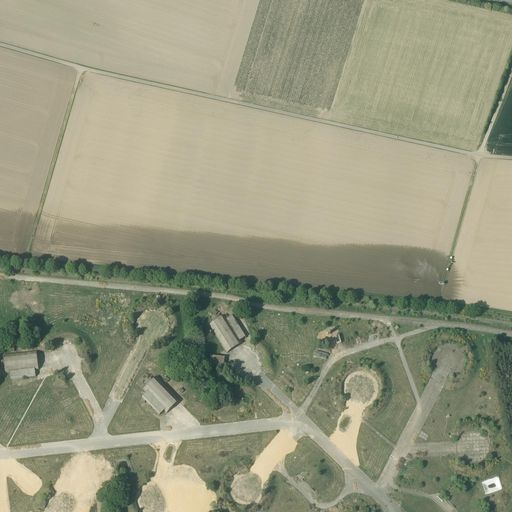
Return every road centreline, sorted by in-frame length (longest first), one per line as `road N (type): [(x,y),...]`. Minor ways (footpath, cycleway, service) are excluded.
road 1 (track): [(511,312),(0,256)]
road 2 (track): [(478,155),(0,45)]
road 3 (track): [(25,259),(80,68)]
road 4 (track): [(478,155),(436,302)]
